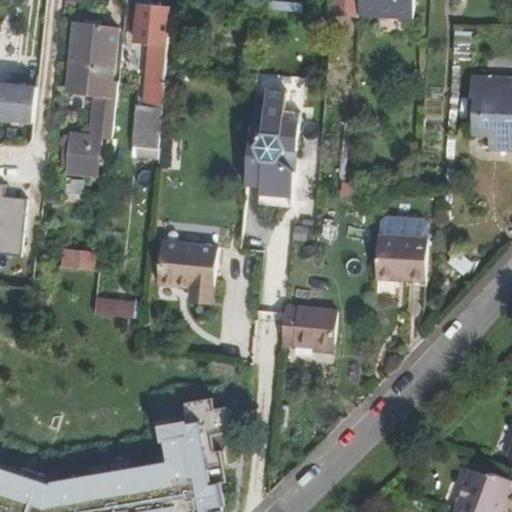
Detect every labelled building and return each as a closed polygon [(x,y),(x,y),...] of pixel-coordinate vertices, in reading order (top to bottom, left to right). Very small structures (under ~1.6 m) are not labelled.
[(343,0),(343,18),(364,18),(365,0),(343,0)] [(365,0),(364,18),(409,19),(410,0),(365,0)] [(410,0),(409,19),(419,19),(419,0),(410,0)] [(154,30),(144,124),(166,126),(170,88),(167,87),(175,10),(143,7),(141,29),(154,30)] [(116,85),(122,32),(104,32),(104,23),(87,23),(87,32),(78,31),(71,97),(97,100),(90,141),(76,140),(72,172),(72,175),(100,178),(104,142),(116,144),(121,85),(116,85)] [(284,35),(264,34),(260,79),(259,84),(282,86),(285,39),(284,35)] [(460,55),(475,56),(476,35),(461,35),(460,55)] [(511,79),(466,78),(466,99),(468,99),(467,115),(468,115),(466,138),(484,141),(483,152),(511,153),(511,79)] [(281,92),(282,86),(259,84),(257,108),(266,109),(268,91),(281,92)] [(0,121),(37,126),(40,103),(22,101),(23,89),(0,86),(0,121)] [(269,122),(267,136),(282,138),(283,124),(269,122)] [(164,138),(166,126),(144,124),(143,136),(164,138)] [(284,138),(282,138),(267,136),(259,146),(266,159),(280,160),(286,151),(290,153),(301,148),(293,133),(284,138)] [(72,172),(76,140),(69,139),(65,171),(72,172)] [(352,199),(386,202),(387,188),(353,186),(352,199)] [(0,259),(3,260),(4,250),(0,250),(0,243),(2,244),(9,190),(0,188),(0,259)] [(243,219),(244,247),(261,247),(260,219),(243,219)] [(434,239),(395,237),(383,236),(380,279),(392,280),(401,280),(402,276),(411,276),(410,281),(432,282),(434,239)] [(218,302),(222,250),(166,245),(162,287),(195,290),(194,300),(218,302)] [(63,268),(97,271),(99,252),(65,249),(63,268)] [(138,303),(100,300),(98,318),(121,321),(136,322),(138,303)] [(286,342),(310,344),(324,345),(324,350),(337,351),(341,309),(313,306),(289,304),(288,322),(286,342)] [(0,511),(217,511),(231,510),(228,488),(219,485),(212,421),(169,426),(173,466),(67,479),(0,461),(0,511)] [(454,511),(505,511),(507,510),(502,507),(511,482),(511,480),(491,472),(490,476),(470,469),(453,511),(454,511)]
